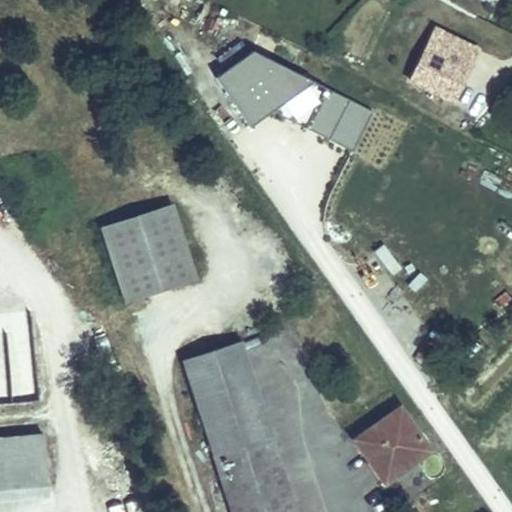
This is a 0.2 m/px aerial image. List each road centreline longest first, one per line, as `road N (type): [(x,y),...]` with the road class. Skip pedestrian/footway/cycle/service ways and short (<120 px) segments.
road 1 (unknown): [(511,482),(230,89)]
road 2 (unknown): [(91,511),(64,376)]
